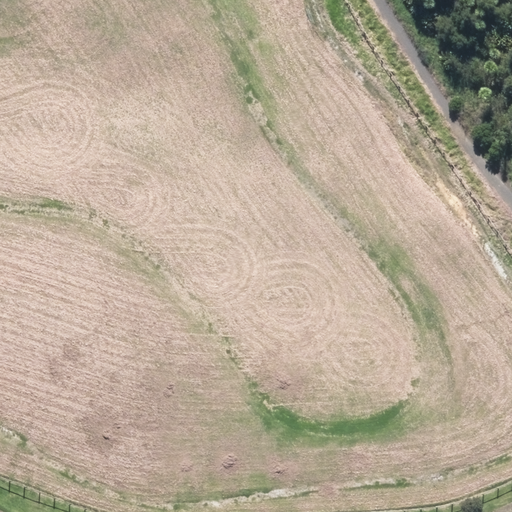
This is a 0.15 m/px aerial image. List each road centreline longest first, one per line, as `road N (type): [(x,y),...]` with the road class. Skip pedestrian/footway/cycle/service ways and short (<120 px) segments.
road 1 (unknown): [(0,216),(74,212),(121,237),(163,272),(261,408),(299,434),(339,436),(399,410),(416,380),(416,343),(399,298),(326,204),(278,162),(203,0)]
road 2 (unknown): [(319,0),(342,59),(441,177),(511,285)]
road 3 (unknown): [(511,453),(427,483),(197,511)]
road 4 (unknown): [(158,511),(111,500),(0,442)]
